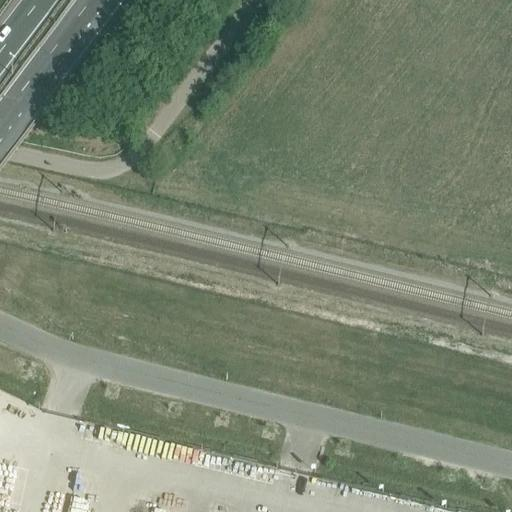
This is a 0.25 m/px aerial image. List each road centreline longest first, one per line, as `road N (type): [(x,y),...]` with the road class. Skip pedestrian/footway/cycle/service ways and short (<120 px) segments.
road 1 (unclassified): [(511,467),(68,355),(0,326)]
road 2 (unknown): [(0,162),(59,182),(129,171),(226,73),(278,0)]
road 3 (unclassified): [(0,147),(98,171),(127,160),(255,0)]
road 4 (motorway): [(0,119),(91,0)]
